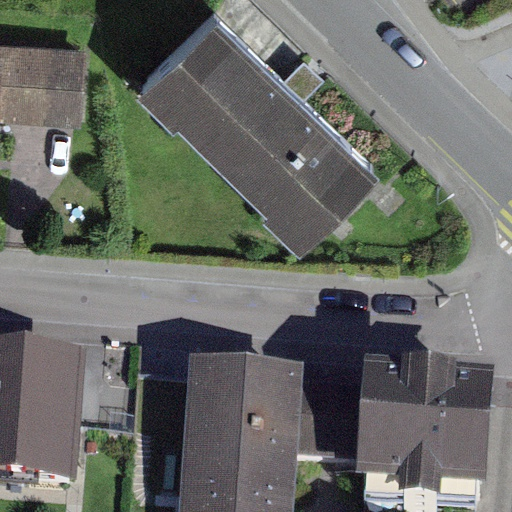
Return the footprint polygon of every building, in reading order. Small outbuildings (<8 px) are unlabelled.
[(378,167),(215,15),(140,94),(304,246),(378,167)] [(0,129),(59,133),(64,51),(0,46),(0,129)] [(0,496),(76,498),(79,365),(0,363),(0,496)] [(295,511),(296,380),(180,379),(179,511),(295,511)] [(335,511),(479,511),(487,404),(337,393),(329,511),(335,511)]
